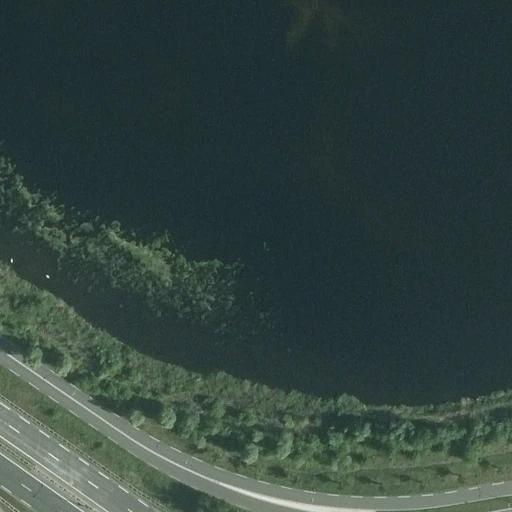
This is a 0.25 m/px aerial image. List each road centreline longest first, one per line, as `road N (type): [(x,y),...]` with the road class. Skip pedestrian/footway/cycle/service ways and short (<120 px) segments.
road 1 (tertiary): [(321,511),(182,470),(0,352)]
road 2 (primary): [(121,511),(0,422)]
road 3 (tertiary): [(511,491),(367,511)]
